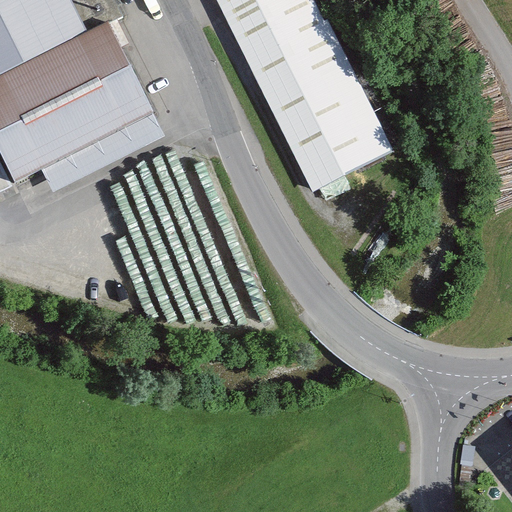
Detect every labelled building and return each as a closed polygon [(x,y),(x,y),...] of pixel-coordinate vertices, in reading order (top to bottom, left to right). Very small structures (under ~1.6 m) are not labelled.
[(0,0),(0,83),(89,39),(69,0),(0,0)] [(123,19),(113,0),(69,0),(89,39),(107,30),(123,19)] [(216,0),(314,191),(392,152),(314,0),(216,0)] [(89,39),(0,83),(0,158),(16,189),(47,174),(57,194),(163,141),(107,30),(89,39)] [(306,484),(319,511),(324,511),(355,498),(341,468),(306,484)] [(261,511),(311,511),(303,494),(261,511)]
